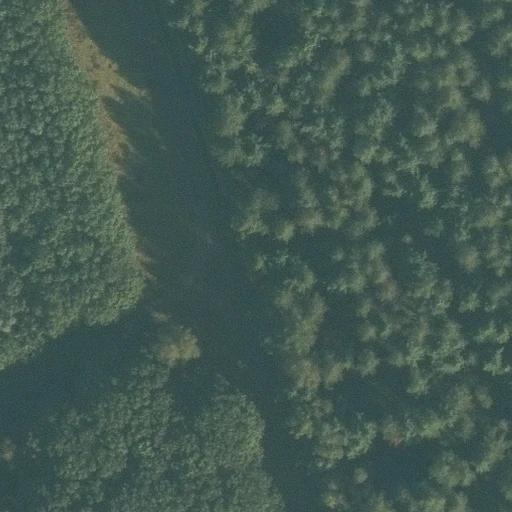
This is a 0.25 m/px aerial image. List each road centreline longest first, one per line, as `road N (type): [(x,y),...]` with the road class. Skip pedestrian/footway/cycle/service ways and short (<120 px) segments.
road 1 (track): [(163,0),(328,511)]
road 2 (track): [(134,0),(225,271)]
road 3 (track): [(225,271),(297,511)]
road 4 (track): [(225,271),(0,375)]
